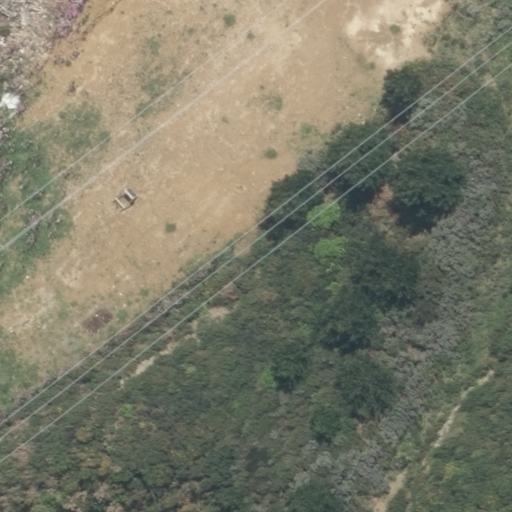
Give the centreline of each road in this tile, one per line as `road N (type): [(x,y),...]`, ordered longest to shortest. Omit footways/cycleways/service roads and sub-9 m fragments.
road 1 (track): [(385,511),(426,406),(476,318),(491,231),(491,152),(476,49),(454,0)]
road 2 (track): [(0,342),(107,182),(200,96),(334,0)]
